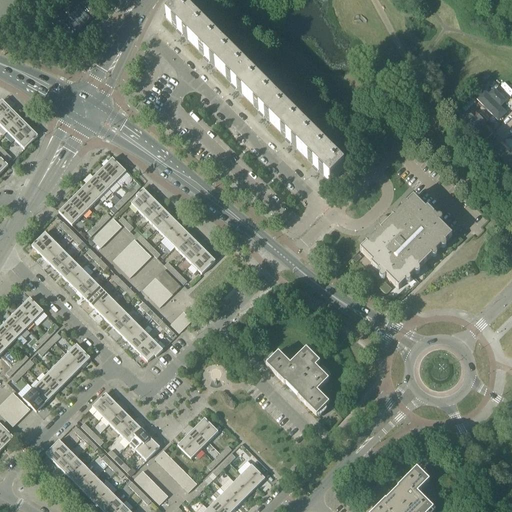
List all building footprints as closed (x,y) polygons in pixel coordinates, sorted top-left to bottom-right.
[(69,6),(52,23),(58,30),(64,25),(66,23),(67,21),(72,17),(81,28),(89,21),(90,22),(97,15),(93,11),(90,8),(88,5),(82,0),(77,0),(70,7),(69,6)] [(166,19),(329,182),(330,183),(344,169),(180,5),(166,19)] [(52,23),(44,29),(53,38),(60,31),(58,30),(52,23)] [(487,76),(470,93),(474,97),(491,80),(487,76)] [(476,100),(498,121),(505,114),(499,108),(505,102),(494,90),(488,96),(484,92),(476,100)] [(0,120),(10,110),(2,102),(0,103),(0,120)] [(137,111),(144,116),(149,109),(142,104),(137,111)] [(452,119),(462,109),(458,106),(449,115),(452,119)] [(459,122),(481,145),(494,132),(472,109),(459,122)] [(0,120),(0,126),(5,132),(19,119),(10,110),(0,120)] [(5,132),(15,142),(29,129),(19,119),(5,132)] [(29,129),(15,142),(24,151),(38,137),(29,129)] [(490,155),(510,176),(511,174),(511,152),(502,143),(490,155)] [(5,153),(1,156),(7,163),(11,159),(5,153)] [(112,160),(103,170),(109,176),(116,183),(126,174),(112,160)] [(103,170),(95,177),(109,191),(116,183),(109,176),(103,170)] [(95,177),(85,187),(99,201),(109,191),(95,177)] [(85,187),(76,196),(89,210),(99,201),(85,187)] [(133,189),(128,194),(131,198),(137,192),(133,189)] [(131,206),(138,213),(152,199),(143,190),(136,198),(137,199),(131,206)] [(131,198),(128,194),(122,200),(125,203),(131,198)] [(76,196),(68,204),(82,217),(89,210),(76,196)] [(380,232),(374,238),(360,252),(372,264),(370,266),(377,273),(379,271),(398,290),(405,283),(404,282),(417,269),(418,270),(431,257),(430,255),(443,242),(445,244),(452,237),(439,225),(441,223),(427,209),(425,211),(413,198),(406,205),(406,206),(393,219),(393,218),(380,232)] [(138,213),(148,223),(162,210),(152,199),(138,213)] [(114,208),(118,211),(124,205),(120,202),(114,208)] [(82,217),(68,204),(58,214),(72,227),(82,217)] [(148,223),(158,233),(171,219),(162,210),(148,223)] [(106,215),(101,221),(104,224),(110,219),(106,215)] [(118,222),(124,228),(128,224),(122,218),(118,222)] [(158,233),(165,240),(179,227),(171,219),(158,233)] [(104,224),(101,221),(95,226),(99,230),(104,224)] [(112,221),(108,225),(117,233),(121,229),(112,221)] [(59,228),(65,233),(68,230),(63,224),(59,228)] [(128,224),(124,228),(130,233),(133,230),(128,224)] [(108,225),(104,229),(113,237),(117,233),(108,225)] [(165,240),(175,250),(188,236),(179,227),(165,240)] [(87,234),(91,238),(97,232),(93,229),(87,234)] [(104,229),(100,233),(108,242),(113,237),(104,229)] [(68,230),(65,233),(71,239),(74,235),(68,230)] [(100,233),(96,237),(104,246),(108,242),(100,233)] [(31,248),(41,258),(55,244),(45,234),(31,248)] [(175,250),(184,259),(198,246),(188,236),(175,250)] [(82,243),(76,237),(73,241),(79,247),(82,243)] [(104,246),(96,237),(91,242),(100,250),(104,246)] [(137,241),(143,247),(147,243),(141,237),(137,241)] [(134,242),(130,246),(138,254),(142,250),(134,242)] [(41,258),(49,265),(62,251),(55,244),(41,258)] [(145,249),(151,254),(154,251),(149,245),(145,249)] [(130,246),(125,250),(134,259),(138,254),(130,246)] [(184,259),(191,266),(205,253),(198,246),(184,259)] [(125,250),(121,254),(130,263),(134,259),(125,250)] [(142,250),(138,254),(147,263),(151,259),(142,250)] [(49,265),(58,275),(72,261),(62,251),(49,265)] [(86,254),(92,260),(95,256),(89,251),(86,254)] [(154,251),(151,254),(156,260),(160,256),(154,251)] [(205,253),(191,266),(201,276),(215,263),(205,253)] [(121,254),(117,259),(125,267),(130,263),(121,254)] [(138,254),(134,259),(142,267),(147,263),(138,254)] [(95,256),(92,260),(97,265),(101,262),(95,256)] [(113,263),(121,271),(125,267),(117,259),(113,263)] [(134,259),(130,263),(138,271),(142,267),(134,259)] [(58,275),(68,284),(81,271),(72,261),(58,275)] [(130,263),(125,267),(134,276),(138,271),(130,263)] [(109,270),(103,264),(99,268),(105,274),(109,270)] [(164,268),(170,274),(173,270),(167,264),(164,268)] [(125,267),(121,271),(130,280),(134,276),(125,267)] [(68,284),(75,292),(89,278),(81,271),(68,284)] [(155,280),(163,288),(172,297),(180,288),(163,271),(155,280)] [(172,275),(177,281),(181,278),(175,272),(172,275)] [(75,292),(85,301),(99,288),(89,278),(75,292)] [(113,281),(119,287),(122,283),(116,278),(113,281)] [(181,278),(177,281),(183,287),(186,283),(181,278)] [(155,280),(151,284),(159,293),(163,288),(155,280)] [(122,283),(119,287),(124,292),(128,289),(122,283)] [(379,289),(386,296),(391,290),(384,283),(379,289)] [(151,284),(146,288),(155,297),(159,293),(151,284)] [(85,301),(94,311),(108,297),(99,288),(85,301)] [(142,293),(151,301),(155,297),(146,288),(142,293)] [(163,288),(159,293),(168,301),(172,297),(163,288)] [(136,297),(130,291),(126,294),(132,300),(136,297)] [(159,293),(155,297),(163,305),(168,301),(159,293)] [(94,311),(102,318),(116,305),(108,297),(94,311)] [(155,297),(151,301),(159,310),(163,305),(155,297)] [(30,300),(20,309),(33,323),(43,313),(30,300)] [(140,308),(145,313),(149,310),(143,304),(140,308)] [(102,318),(112,328),(125,315),(116,305),(102,318)] [(20,309),(12,317),(26,331),(33,323),(20,309)] [(149,310),(145,313),(151,319),(154,315),(149,310)] [(183,314),(179,318),(187,327),(192,323),(183,314)] [(112,328),(122,338),(135,325),(125,315),(112,328)] [(12,317),(2,327),(16,340),(26,331),(12,317)] [(162,323),(156,317),(153,321),(159,327),(162,323)] [(179,318),(174,323),(183,331),(187,327),(179,318)] [(183,331),(174,323),(170,327),(179,335),(183,331)] [(122,338),(129,345),(142,332),(135,325),(122,338)] [(2,327),(0,329),(0,343),(7,350),(16,340),(2,327)] [(174,335),(166,327),(163,331),(170,338),(174,335)] [(51,329),(46,335),(49,338),(54,333),(51,329)] [(129,345),(139,355),(152,342),(142,332),(129,345)] [(49,338),(46,335),(40,341),(43,344),(49,338)] [(57,335),(51,341),(54,345),(60,338),(57,335)] [(32,349),(35,352),(41,346),(38,342),(32,349)] [(152,342),(139,355),(147,363),(154,357),(156,358),(162,352),(152,342)] [(48,343),(43,349),(46,352),(52,347),(48,343)] [(76,346),(66,357),(80,370),(90,360),(76,346)] [(46,352),(43,349),(37,354),(41,358),(46,352)] [(278,354),(273,359),(265,366),(285,386),(285,385),(297,397),(297,398),(316,417),(329,405),(317,393),(328,381),(315,368),(320,364),(306,350),(291,364),(291,365),(290,366),(278,354)] [(25,356),(19,361),(22,365),(28,359),(25,356)] [(66,357),(59,364),(73,377),(80,370),(66,357)] [(22,365),(19,361),(13,367),(17,370),(22,365)] [(30,362),(24,368),(27,371),(33,365),(30,362)] [(59,364),(49,374),(63,387),(73,377),(59,364)] [(5,375),(9,379),(15,373),(11,369),(5,375)] [(22,370),(16,375),(20,379),(25,373),(22,370)] [(49,374),(39,383),(53,397),(63,387),(49,374)] [(20,379),(16,375),(11,381),(14,385),(20,379)] [(39,383),(32,391),(46,404),(53,397),(39,383)] [(46,404),(32,391),(22,400),(36,414),(46,404)] [(13,395),(8,399),(17,407),(21,403),(13,395)] [(92,409),(102,419),(116,405),(105,395),(92,409)] [(8,399),(4,403),(13,412),(17,407),(8,399)] [(4,403),(0,407),(8,416),(13,412),(4,403)] [(21,403),(17,407),(25,416),(29,412),(21,403)] [(102,419),(110,426),(123,413),(116,405),(102,419)] [(0,416),(4,420),(8,416),(0,407),(0,416)] [(17,407),(13,412),(21,420),(25,416),(17,407)] [(13,412),(8,416),(17,424),(21,420),(13,412)] [(110,426),(119,436),(133,422),(123,413),(110,426)] [(8,416),(4,420),(13,429),(17,424),(8,416)] [(204,420),(195,429),(209,442),(218,434),(204,420)] [(119,436),(129,446),(143,432),(133,422),(119,436)] [(0,425),(0,446),(3,450),(13,439),(0,425)] [(81,428),(87,434),(90,431),(84,425),(81,428)] [(195,429),(187,437),(201,450),(209,442),(195,429)] [(75,434),(80,439),(84,436),(78,430),(75,434)] [(129,446),(136,453),(150,439),(143,432),(129,446)] [(89,436),(94,442),(98,438),(92,433),(89,436)] [(84,436),(80,439),(86,445),(90,441),(84,436)] [(201,450),(187,437),(177,447),(191,461),(201,450)] [(98,438),(94,442),(100,448),(103,444),(98,438)] [(150,439),(136,453),(146,463),(159,449),(150,439)] [(45,455),(54,465),(68,451),(59,442),(45,455)] [(97,449),(91,443),(88,447),(94,453),(97,449)] [(227,448),(221,454),(225,458),(231,451),(227,448)] [(54,465),(62,473),(76,459),(68,451),(54,465)] [(107,455),(113,461),(117,458),(111,452),(107,455)] [(154,461),(159,465),(167,457),(163,453),(154,461)] [(225,458),(221,454),(215,461),(218,464),(225,458)] [(231,455),(225,461),(229,465),(235,459),(231,455)] [(101,461),(107,466),(111,462),(105,457),(101,461)] [(159,465),(163,469),(171,461),(167,457),(159,465)] [(62,473),(72,482),(86,469),(76,459),(62,473)] [(115,463),(121,469),(124,465),(119,460),(115,463)] [(163,469),(167,474),(175,465),(171,461),(163,469)] [(111,462),(107,466),(112,472),(116,468),(111,462)] [(207,468),(210,472),(216,466),(213,462),(207,468)] [(223,463),(218,469),(221,472),(227,467),(223,463)] [(124,465),(121,469),(126,474),(130,471),(124,465)] [(167,474),(171,478),(180,469),(175,465),(167,474)] [(251,467),(241,477),(255,490),(265,480),(251,467)] [(72,482),(81,492),(95,478),(86,469),(72,482)] [(171,478),(175,482),(184,474),(180,469),(171,478)] [(221,472),(218,469),(212,474),(216,478),(221,472)] [(123,475),(118,470),(115,474),(120,479),(123,475)] [(134,482),(138,486),(146,477),(142,473),(134,482)] [(432,511),(417,497),(429,485),(422,478),(416,473),(397,492),(398,492),(386,504),(385,504),(376,511),(432,511)] [(175,482),(179,486),(188,478),(184,474),(175,482)] [(138,486),(142,490),(151,481),(146,477),(138,486)] [(241,477),(233,484),(247,498),(255,490),(241,477)] [(81,492),(89,499),(103,486),(95,478),(81,492)] [(179,486),(184,490),(192,482),(188,478),(179,486)] [(142,490),(146,494),(155,486),(151,481),(142,490)] [(192,482),(184,490),(188,494),(196,486),(192,482)] [(204,482),(199,488),(202,492),(208,486),(204,482)] [(128,487),(134,493),(137,489),(132,483),(128,487)] [(233,484),(224,494),(238,507),(247,498),(233,484)] [(89,499),(99,509),(112,496),(103,486),(89,499)] [(146,494),(151,498),(159,490),(155,486),(146,494)] [(137,489),(134,493),(139,498),(143,495),(137,489)] [(151,498),(155,503),(163,494),(159,490),(151,498)] [(197,490),(191,496),(194,499),(200,493),(197,490)] [(163,494),(155,503),(159,507),(167,498),(163,494)] [(224,494),(214,504),(222,511),(232,511),(238,507),(224,494)] [(99,509),(101,511),(113,511),(121,504),(112,496),(99,509)] [(194,499),(191,496),(185,501),(189,505),(194,499)] [(151,503),(145,497),(141,500),(147,506),(151,503)]
